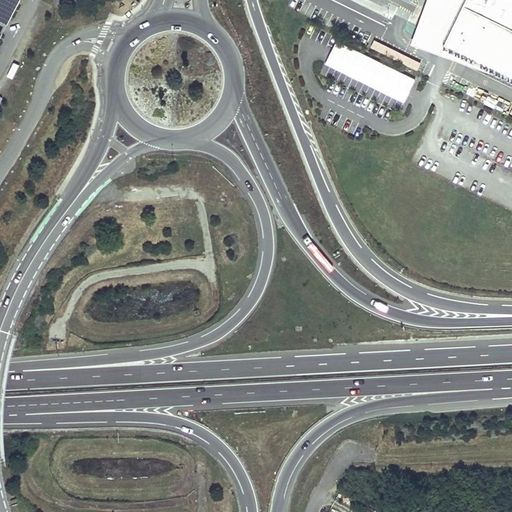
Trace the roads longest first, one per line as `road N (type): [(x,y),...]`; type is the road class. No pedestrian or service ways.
road 1 (trunk): [(0,409),(511,379)]
road 2 (trunk): [(511,354),(0,381)]
road 3 (trunk): [(184,139),(219,148),(257,194),(268,242),(254,294),(216,330),(182,344),(0,368)]
road 4 (trunk): [(511,313),(428,299),(370,268),(341,230),(251,0)]
road 5 (trunk): [(511,320),(426,322),(348,290),(293,220),(233,96)]
road 6 (trunk): [(0,415),(163,419),(198,431),(241,473),(251,511)]
road 7 (trunk): [(276,511),(296,455),(337,418),(390,403),(511,390)]
road 8 (unclassified): [(119,51),(85,40),(54,58),(0,174)]
road 9 (secondary): [(11,301),(91,182)]
